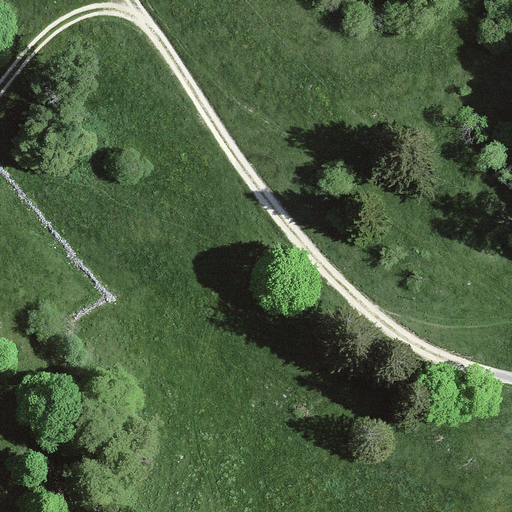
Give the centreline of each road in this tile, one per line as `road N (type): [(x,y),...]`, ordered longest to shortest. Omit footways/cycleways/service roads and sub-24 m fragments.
road 1 (track): [(140,13),(279,221),(349,292),(411,342),(511,379)]
road 2 (track): [(0,87),(66,19),(90,10),(140,13)]
